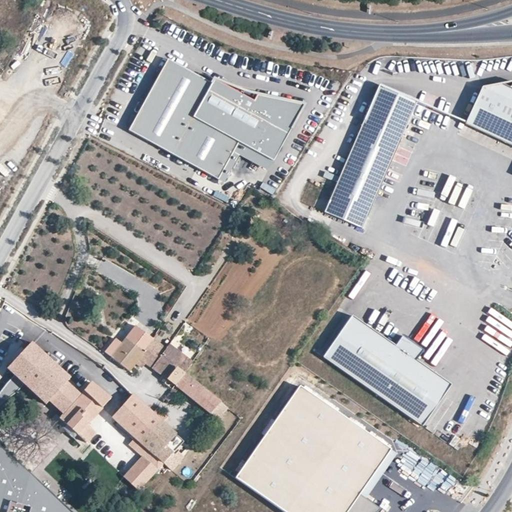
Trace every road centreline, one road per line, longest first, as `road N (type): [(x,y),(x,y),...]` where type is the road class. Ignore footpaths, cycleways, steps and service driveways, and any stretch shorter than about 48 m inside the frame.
road 1 (residential): [(123,0),(128,25),(0,257)]
road 2 (primary): [(428,32),(331,28),(220,0)]
road 3 (unknown): [(457,273),(501,173),(511,180)]
